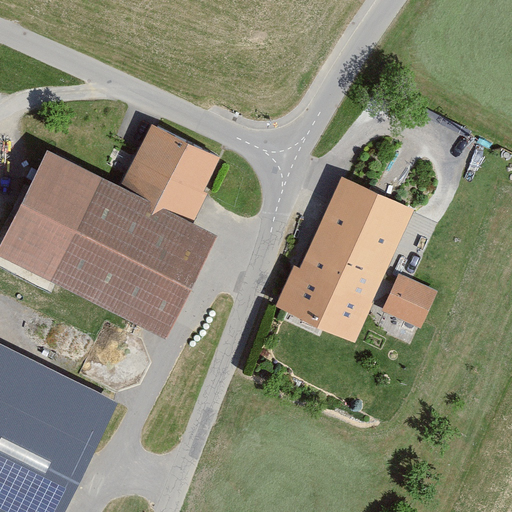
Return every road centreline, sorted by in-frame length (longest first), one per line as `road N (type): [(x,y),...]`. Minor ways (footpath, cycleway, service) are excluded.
road 1 (tertiary): [(288,166),(169,511)]
road 2 (tertiary): [(0,34),(288,166)]
road 3 (unclassified): [(390,0),(288,166)]
road 4 (unknown): [(323,109),(418,128),(442,159),(436,197)]
